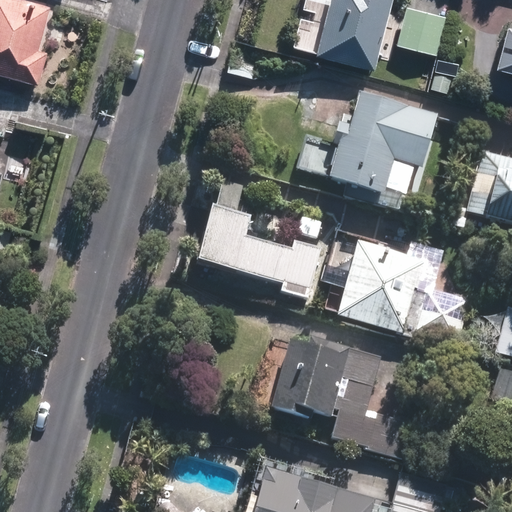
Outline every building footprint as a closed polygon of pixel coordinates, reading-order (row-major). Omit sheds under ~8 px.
[(52,10),(14,0),(0,0),(0,77),(39,88),(48,55),(40,53),(52,10)] [(325,0),(311,57),(371,73),(389,0),(325,0)] [(445,19),(404,8),(393,47),(435,58),(445,19)] [(279,84),(285,61),(247,51),(246,51),(240,75),(279,84)] [(434,119),(355,98),(346,130),(335,127),(328,150),(331,151),(322,184),(380,199),(389,164),(419,172),(434,119)] [(263,153),(267,146),(258,141),(254,149),(263,153)] [(511,228),(511,163),(478,154),(462,215),(511,228)] [(191,268),(279,289),(277,296),(303,303),(306,293),(309,294),(319,253),(290,246),(288,252),(241,241),(246,220),(205,211),(191,268)] [(448,227),(462,231),(466,217),(452,213),(448,227)] [(412,342),(424,297),(414,294),(421,266),(352,248),(332,321),(399,339),(412,342)] [(511,362),(511,312),(504,311),(492,357),(511,362)] [(265,413),(307,424),(309,419),(327,424),(327,423),(328,422),(330,415),(333,416),(335,416),(330,441),(365,450),(364,453),(400,464),(410,427),(374,417),(372,424),(362,421),(378,361),(305,342),(303,349),(285,345),(265,413)] [(511,374),(496,370),(488,399),(511,404),(511,374)] [(249,511),(368,511),(372,499),(260,471),(249,511)] [(397,472),(386,511),(436,511),(443,484),(397,472)]
